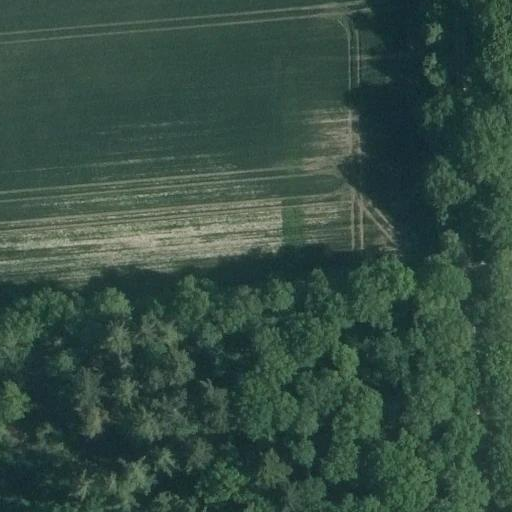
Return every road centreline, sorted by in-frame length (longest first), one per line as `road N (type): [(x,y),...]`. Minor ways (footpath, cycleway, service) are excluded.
road 1 (track): [(468,276),(0,321)]
road 2 (track): [(458,0),(468,276)]
road 3 (track): [(468,276),(485,511)]
